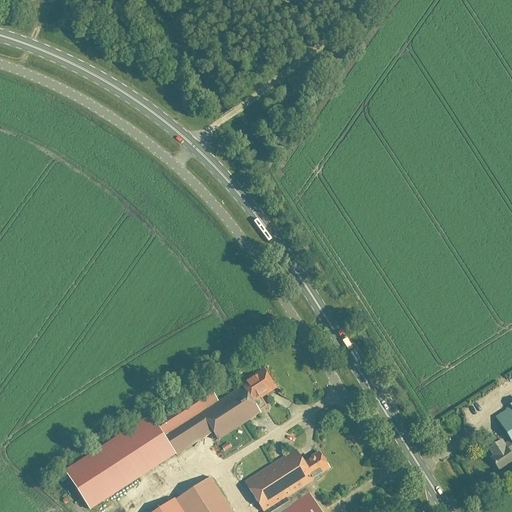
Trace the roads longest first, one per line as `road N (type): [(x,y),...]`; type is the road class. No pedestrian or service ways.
road 1 (primary): [(448,511),(275,244),(192,146),(76,65),(0,36)]
road 2 (unclassified): [(418,511),(210,196),(160,148),(72,92),(0,62)]
